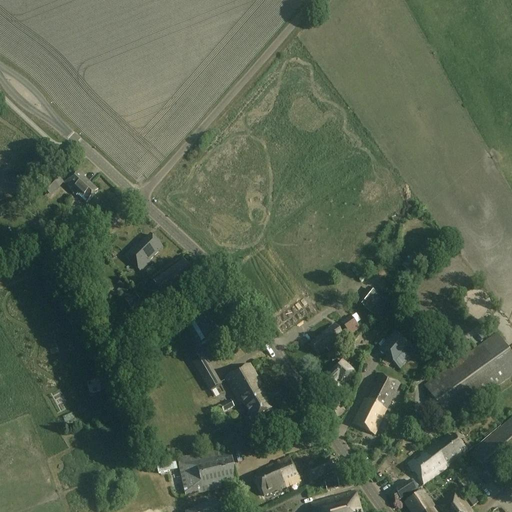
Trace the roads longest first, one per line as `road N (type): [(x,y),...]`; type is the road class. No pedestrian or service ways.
road 1 (tertiary): [(384,511),(222,280),(140,198)]
road 2 (unclassified): [(140,198),(314,0)]
road 3 (unknown): [(140,198),(32,266)]
